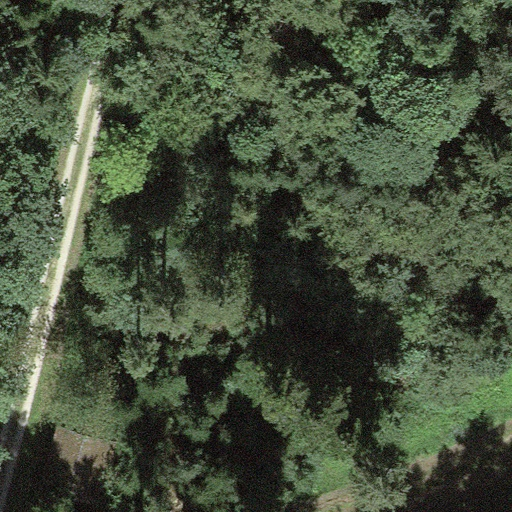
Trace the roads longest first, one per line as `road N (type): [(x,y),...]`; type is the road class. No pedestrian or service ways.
road 1 (track): [(108,0),(0,441)]
road 2 (track): [(343,511),(511,439)]
